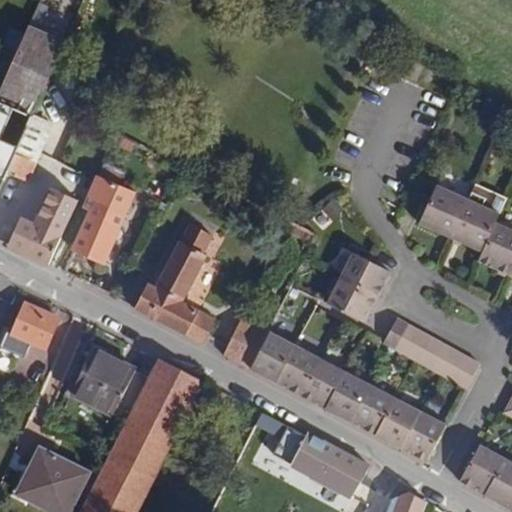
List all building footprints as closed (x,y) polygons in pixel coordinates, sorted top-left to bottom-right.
[(28,28),(0,92),(0,99),(18,107),(33,116),(65,45),(28,28)] [(0,99),(0,197),(11,173),(30,182),(39,162),(19,153),(24,141),(6,133),(18,107),(0,99)] [(55,181),(76,192),(84,177),(63,165),(55,181)] [(125,175),(104,165),(94,184),(83,208),(90,212),(72,251),(105,264),(135,195),(119,187),(125,175)] [(477,181),(468,200),(451,239),(482,254),(496,223),(499,214),(507,195),(477,181)] [(35,227),(61,239),(81,198),(54,185),(35,227)] [(451,239),(468,200),(437,186),(420,225),(451,239)] [(9,248),(49,267),(61,239),(35,227),(22,221),(9,248)] [(511,230),(496,223),(482,254),(479,261),(510,275),(511,270),(511,230)] [(134,309),(203,345),(217,321),(184,303),(207,257),(204,255),(213,237),(190,225),(155,288),(147,284),(134,309)] [(353,255),(340,280),(378,299),(391,274),(353,255)] [(378,299),(340,280),(327,304),(365,324),(378,299)] [(47,351),(60,320),(25,305),(12,336),(47,351)] [(224,356),(251,370),(269,333),(242,319),(224,356)] [(382,344),(390,348),(394,350),(407,325),(396,320),(382,344)] [(394,350),(406,357),(419,332),(407,325),(394,350)] [(406,357),(414,362),(417,363),(431,338),(419,332),(406,357)] [(251,370),(275,383),(294,346),(269,333),(251,370)] [(417,363),(430,370),(443,345),(431,338),(417,363)] [(0,377),(7,381),(20,353),(0,344),(0,377)] [(430,370),(441,376),(454,351),(443,345),(430,370)] [(275,383),(300,397),(320,360),(294,346),(275,383)] [(73,396),(125,423),(148,375),(96,349),(73,396)] [(454,384),(467,358),(454,351),(441,376),(454,384)] [(454,384),(466,390),(479,365),(467,358),(454,384)] [(160,360),(83,511),(138,511),(203,382),(160,360)] [(300,397),(324,410),(343,372),(320,360),(300,397)] [(324,410),(350,423),(370,386),(343,372),(324,410)] [(350,423),(374,436),(394,399),(370,386),(350,423)] [(374,436),(401,449),(421,413),(394,399),(374,436)] [(401,449),(426,463),(446,426),(421,413),(401,449)] [(307,434),(306,436),(291,467),(351,499),(368,470),(369,467),(307,434)] [(460,482),(485,497),(505,460),(479,445),(460,482)] [(50,511),(70,511),(90,472),(41,448),(17,495),(50,511)] [(510,510),(511,506),(511,463),(505,460),(485,497),(510,510)] [(424,511),(428,504),(407,493),(393,500),(387,511),(424,511)]
